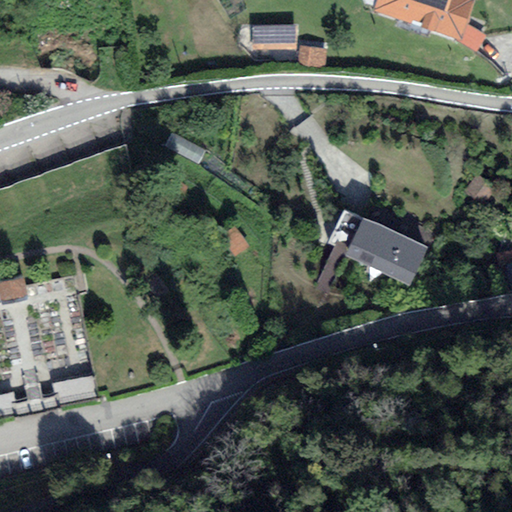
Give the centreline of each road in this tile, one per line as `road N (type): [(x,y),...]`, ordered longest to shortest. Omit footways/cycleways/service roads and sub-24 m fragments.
road 1 (tertiary): [(511,106),(256,84),(124,102),(0,146)]
road 2 (residential): [(511,307),(388,328),(209,393)]
road 3 (unclassified): [(209,393),(193,439),(161,472),(43,511)]
road 4 (residential): [(209,393),(0,442)]
